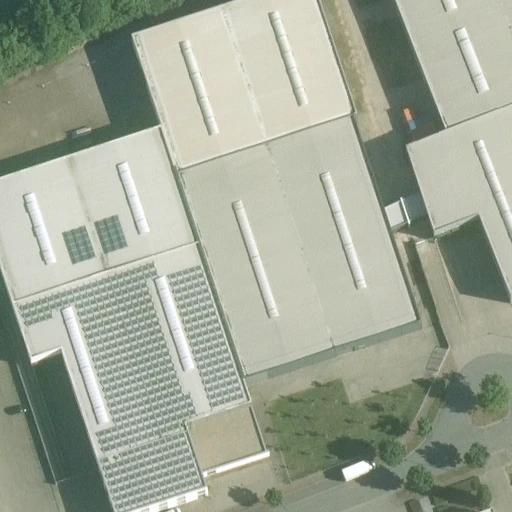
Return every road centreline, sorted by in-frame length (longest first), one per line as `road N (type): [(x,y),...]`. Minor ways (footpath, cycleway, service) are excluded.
road 1 (residential): [(431,460),(308,511)]
road 2 (residential): [(431,460),(470,383),(491,370),(511,370)]
